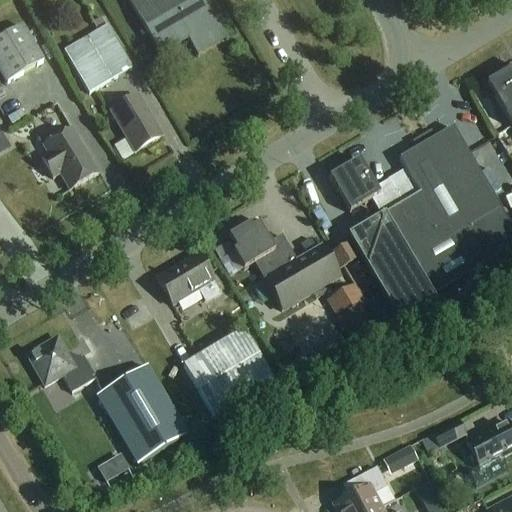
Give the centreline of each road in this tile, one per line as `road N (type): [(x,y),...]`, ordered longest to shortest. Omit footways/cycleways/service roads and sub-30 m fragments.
road 1 (residential): [(0,315),(324,120)]
road 2 (residential): [(324,120),(258,0)]
